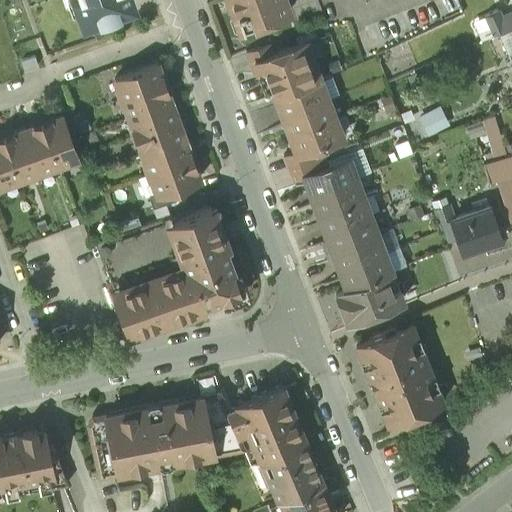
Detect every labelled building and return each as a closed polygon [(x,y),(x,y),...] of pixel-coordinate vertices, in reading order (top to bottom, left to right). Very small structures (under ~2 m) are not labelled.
[(20,0),(39,51),(60,43),(65,55),(97,43),(93,32),(98,31),(93,17),(82,21),(77,7),(80,6),(77,0),(20,0)] [(77,0),(80,6),(77,7),(82,21),(93,17),(98,15),(99,17),(118,10),(118,8),(133,2),(132,0),(77,0)] [(227,0),(232,12),(235,10),(241,26),(252,22),(253,23),(254,23),(266,19),(267,17),(288,9),(290,8),(286,0),(227,0)] [(317,0),(286,0),(290,8),(288,9),(295,27),(324,17),(317,0)] [(511,12),(502,17),(493,0),(488,0),(474,6),(479,18),(486,15),(494,33),(511,25),(511,12)] [(389,78),(419,67),(408,38),(378,49),(389,78)] [(305,40),(253,60),(257,71),(265,68),(275,95),(319,78),(305,40)] [(34,57),(21,61),(24,70),(37,66),(34,57)] [(157,63),(114,79),(121,99),(164,83),(157,63)] [(319,78),(275,95),(282,114),(326,97),(319,78)] [(164,83),(121,99),(128,118),(171,102),(164,83)] [(326,97),(282,114),(289,132),(333,115),(326,97)] [(171,102),(128,118),(135,136),(178,121),(171,102)] [(71,107),(58,112),(60,116),(67,134),(68,134),(79,130),(71,107)] [(437,111),(424,118),(431,131),(444,124),(437,111)] [(505,123),(502,112),(494,115),(497,126),(505,123)] [(333,115),(289,132),(296,151),(317,144),(341,135),(333,115)] [(67,134),(60,116),(41,123),(57,166),(77,159),(68,134),(67,134)] [(178,121),(135,136),(142,155),(185,139),(178,121)] [(41,123),(22,130),(38,173),(57,166),(41,123)] [(22,130),(3,137),(19,180),(38,173),(22,130)] [(3,137),(0,137),(0,186),(19,180),(3,137)] [(185,139),(142,155),(149,174),(192,158),(185,139)] [(317,144),(296,151),(283,155),(288,167),(321,154),(317,144)] [(506,154),(481,161),(488,182),(511,173),(511,152),(511,153),(507,154),(506,154)] [(321,154),(288,167),(292,180),(304,176),(303,174),(325,165),(321,154)] [(325,165),(303,174),(304,176),(292,180),(294,186),(306,181),(310,193),(355,176),(348,157),(325,165)] [(192,158),(149,174),(156,193),(174,187),(175,187),(199,178),(192,158)] [(355,176),(310,193),(317,211),(362,194),(355,176)] [(174,187),(156,193),(148,196),(153,208),(179,198),(175,187),(174,187)] [(362,194),(317,211),(324,230),(369,213),(362,194)] [(447,203),(433,208),(445,241),(457,236),(451,218),(452,217),(447,203)] [(452,217),(451,218),(457,236),(462,250),(488,241),(494,244),(501,241),(504,235),(502,229),(495,226),(488,205),(452,217)] [(171,214),(95,242),(128,330),(240,289),(210,206),(173,220),(171,214)] [(369,213),(324,230),(332,249),(376,232),(369,213)] [(376,232),(332,249),(339,267),(384,250),(376,232)] [(384,250),(339,267),(346,286),(391,269),(384,250)] [(346,286),(335,290),(336,292),(339,291),(343,302),(340,303),(344,315),(345,315),(368,307),(370,311),(402,299),(391,269),(346,286)] [(368,307),(345,315),(350,327),(372,318),(370,311),(368,307)] [(442,400),(411,322),(355,344),(387,422),(442,400)] [(282,388),(238,406),(240,412),(229,416),(242,448),(249,463),(260,459),(304,440),(282,388)] [(229,416),(219,392),(198,396),(199,402),(113,421),(108,417),(107,415),(92,419),(88,425),(93,450),(98,449),(104,477),(242,448),(229,416)] [(45,428),(0,437),(0,492),(3,498),(69,484),(45,428)] [(304,440),(260,459),(278,501),(322,483),(304,440)] [(278,501),(268,505),(270,511),(333,511),(327,497),(322,483),(278,501)]
